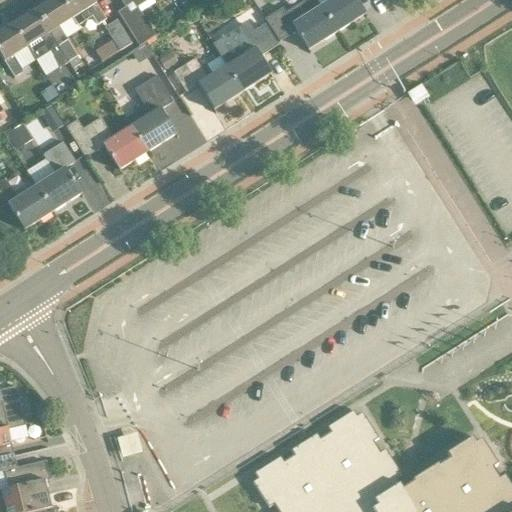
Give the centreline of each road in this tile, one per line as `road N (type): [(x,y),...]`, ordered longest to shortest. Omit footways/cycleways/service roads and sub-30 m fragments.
road 1 (tertiary): [(9,307),(496,0)]
road 2 (residential): [(108,511),(89,446),(9,307)]
